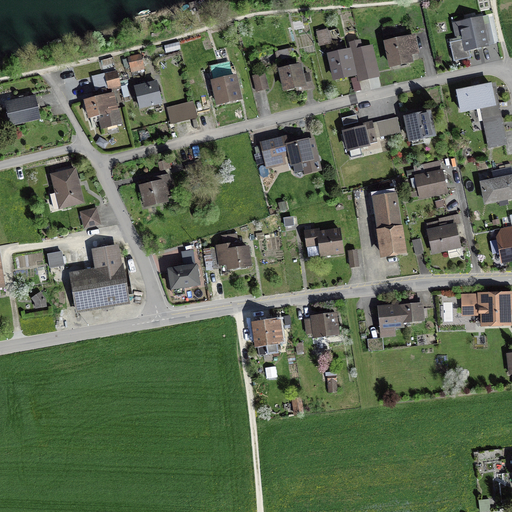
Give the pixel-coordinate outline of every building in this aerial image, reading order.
[(480,19),(461,23),(465,39),(449,42),(454,61),(471,57),(469,49),(494,42),(489,22),(482,24),(480,19)] [(327,30),(317,32),(319,43),(329,41),(327,30)] [(413,35),(386,42),(391,64),(410,60),(408,50),(416,48),(413,35)] [(291,47),(274,51),(276,60),(293,55),(291,47)] [(351,51),(330,55),(335,77),(353,74),(350,63),(353,63),(351,51)] [(143,55),(130,59),(132,67),(145,64),(143,55)] [(232,60),(210,65),(219,101),(241,96),(232,60)] [(365,60),(357,62),(361,79),(369,77),(365,60)] [(298,66),(281,71),(285,88),(303,84),(304,90),(312,88),(308,74),(301,76),(298,66)] [(117,72),(106,75),(110,90),(120,87),(117,72)] [(263,74),(252,77),(256,92),(267,89),(263,74)] [(156,82),(136,87),(141,106),(161,101),(156,82)] [(491,84),(457,91),(461,109),(485,104),(488,119),(498,117),(491,84)] [(100,97),(86,100),(91,123),(101,121),(102,127),(120,123),(113,94),(107,95),(106,88),(98,90),(100,97)] [(34,98),(5,105),(10,127),(39,121),(34,98)] [(191,105),(170,110),(172,120),(194,115),(191,105)] [(430,110),(409,114),(413,135),(434,130),(430,110)] [(488,119),(484,120),(489,146),(506,143),(502,125),(500,116),(498,117),(488,119)] [(400,132),(396,117),(383,121),(387,135),(400,132)] [(387,135),(383,121),(376,122),(379,137),(387,135)] [(368,125),(341,131),(347,157),(361,154),(359,145),(372,142),(368,125)] [(285,136),(258,143),(266,169),(297,161),(301,175),(319,171),(310,136),(287,142),(285,136)] [(414,173),(420,197),(447,191),(441,167),(414,173)] [(75,170),(51,177),(59,211),(84,204),(75,170)] [(511,176),(482,183),(486,202),(511,196),(511,176)] [(158,183),(139,188),(145,210),(168,204),(166,198),(174,196),(169,177),(157,180),(158,183)] [(374,193),(383,254),(405,251),(396,190),(374,193)] [(98,210),(83,213),(86,228),(101,224),(98,210)] [(427,225),(433,252),(458,246),(453,226),(460,224),(458,214),(437,219),(438,222),(427,225)] [(511,257),(511,226),(501,229),(503,238),(490,241),(493,253),(502,251),(504,260),(511,257)] [(222,273),(251,269),(247,245),(238,246),(236,232),(225,234),(226,245),(206,248),(209,264),(220,262),(222,273)] [(307,236),(310,256),(342,253),(340,232),(307,236)] [(420,237),(412,239),(415,254),(424,252),(420,237)] [(356,248),(346,250),(349,265),(359,264),(356,248)] [(119,271),(116,271),(114,250),(96,252),(99,274),(73,279),(78,307),(125,298),(119,271)] [(61,254),(47,257),(50,270),(64,267),(61,254)] [(169,269),(172,288),(199,285),(196,265),(169,269)] [(35,304),(36,309),(45,308),(44,299),(40,295),(32,300),(35,304)] [(505,297),(462,297),(462,315),(484,315),(484,322),(505,322),(505,297)] [(420,304),(380,307),(382,336),(393,335),(392,327),(400,326),(399,321),(421,319),(420,304)] [(336,316),(309,318),(310,336),(337,334),(336,316)] [(281,321),(254,324),(258,355),(279,353),(277,342),(283,341),(281,321)] [(382,339),(369,340),(370,349),(383,348),(382,339)] [(337,373),(328,374),(330,391),(339,390),(337,373)] [(302,396),(290,398),(292,413),(304,411),(302,396)]
